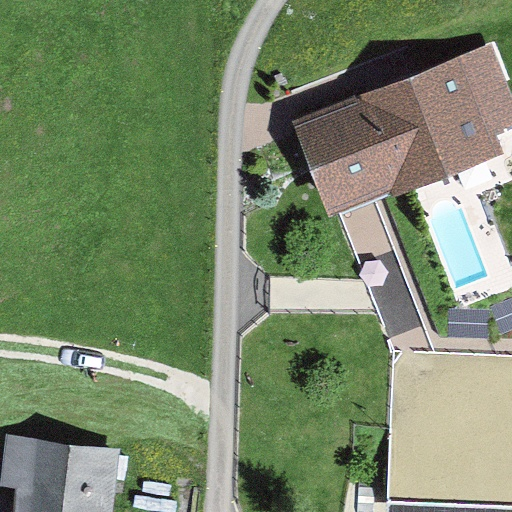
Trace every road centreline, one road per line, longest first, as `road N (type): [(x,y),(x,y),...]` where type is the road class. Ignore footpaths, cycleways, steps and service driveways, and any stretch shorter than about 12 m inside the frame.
road 1 (residential): [(219,511),(231,108),(247,46),(273,0)]
road 2 (track): [(222,406),(126,367),(0,348)]
